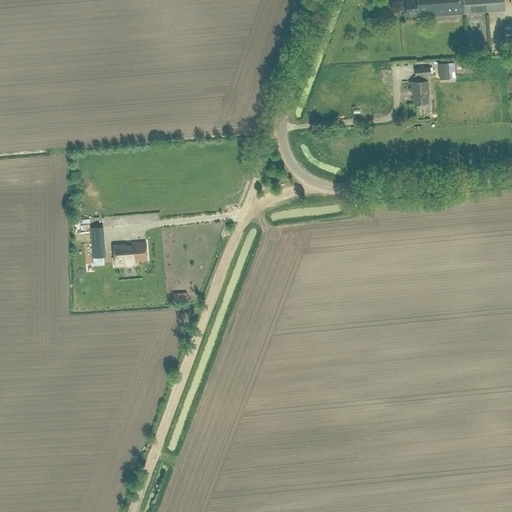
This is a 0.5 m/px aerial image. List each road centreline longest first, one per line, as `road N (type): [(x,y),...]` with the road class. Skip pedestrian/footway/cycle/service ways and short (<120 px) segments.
road 1 (track): [(241,211),(133,511)]
road 2 (unclassified): [(511,175),(324,188),(289,163),(278,123)]
road 3 (unclassified): [(278,123),(321,0)]
